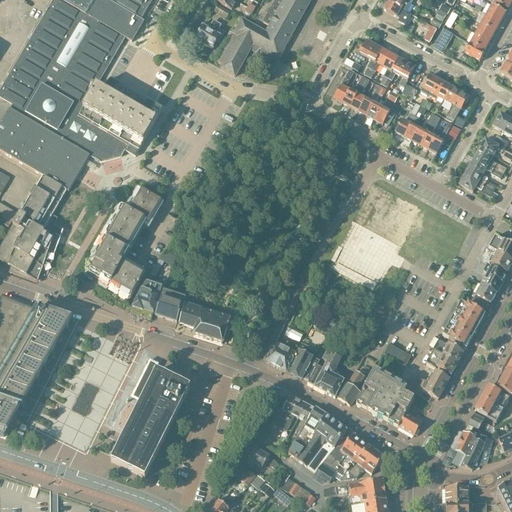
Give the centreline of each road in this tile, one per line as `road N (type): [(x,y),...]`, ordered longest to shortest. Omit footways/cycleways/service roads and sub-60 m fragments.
road 1 (residential): [(230,363),(0,285)]
road 2 (residential): [(419,457),(230,363)]
road 3 (residential): [(139,263),(232,88)]
road 4 (residential): [(279,327),(374,157)]
road 5 (unclassified): [(511,292),(419,457)]
road 6 (tertiary): [(170,511),(0,450)]
road 7 (unclassified): [(430,470),(511,317)]
road 8 (residential): [(413,371),(492,219)]
road 9 (residential): [(185,501),(230,363)]
road 10 (residential): [(359,20),(475,84)]
